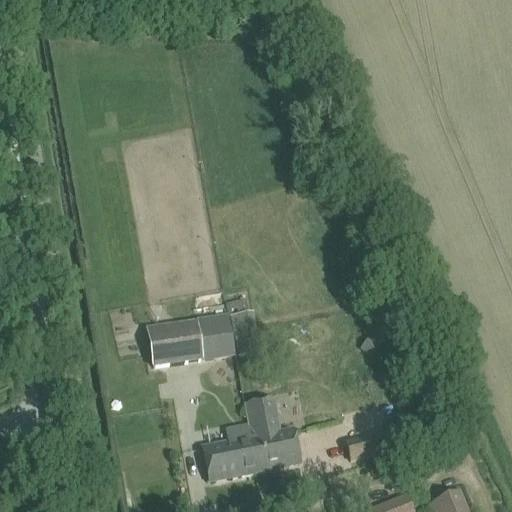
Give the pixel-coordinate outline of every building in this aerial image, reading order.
[(225,358),(219,321),(228,319),(225,304),(195,310),(197,325),(167,329),(148,333),(153,369),(225,358)] [(262,355),(260,343),(254,315),(230,319),(238,359),(262,355)] [(372,360),(381,347),(370,338),(360,351),(372,360)] [(293,433),(281,436),(274,401),(243,407),(248,431),(250,442),(254,441),(255,449),(260,448),(265,473),(300,466),(293,433)] [(351,465),(395,454),(394,448),(423,441),(419,425),(391,433),(390,433),(345,446),(351,465)] [(254,441),(250,442),(248,431),(234,434),(235,438),(238,437),(239,444),(203,451),(206,465),(210,484),(265,473),(260,448),(255,449),(254,441)] [(430,508),(431,511),(466,511),(459,495),(430,508)] [(411,511),(406,499),(372,511),(411,511)]
